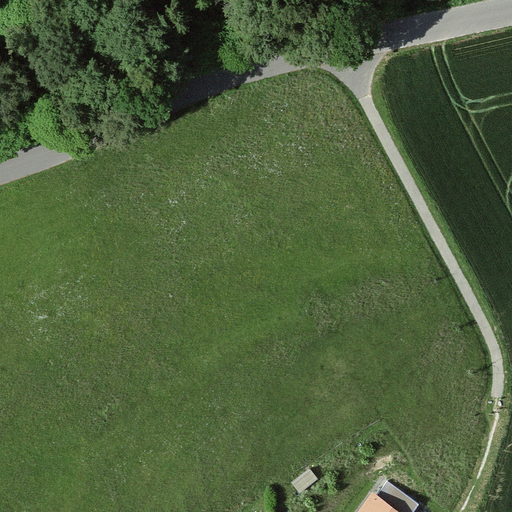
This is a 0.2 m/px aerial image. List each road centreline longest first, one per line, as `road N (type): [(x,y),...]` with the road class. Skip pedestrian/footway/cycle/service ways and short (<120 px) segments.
road 1 (unclassified): [(0,170),(237,68),(511,8)]
road 2 (track): [(496,397),(489,336),(341,46)]
